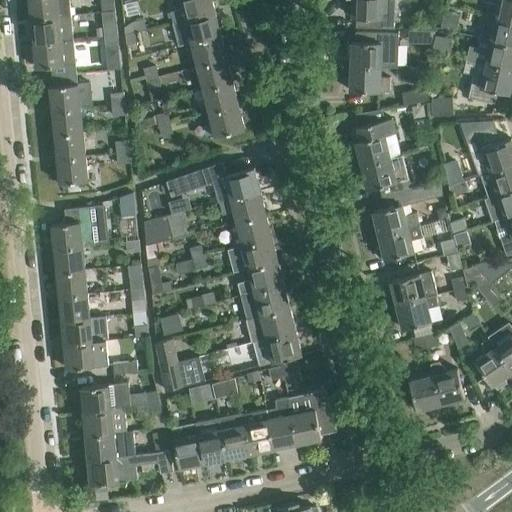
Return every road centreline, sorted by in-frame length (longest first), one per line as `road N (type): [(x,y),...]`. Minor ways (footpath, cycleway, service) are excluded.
road 1 (residential): [(385,461),(294,90),(298,0)]
road 2 (residential): [(44,511),(0,44)]
road 3 (residential): [(129,511),(385,461)]
road 4 (residential): [(385,461),(511,426)]
